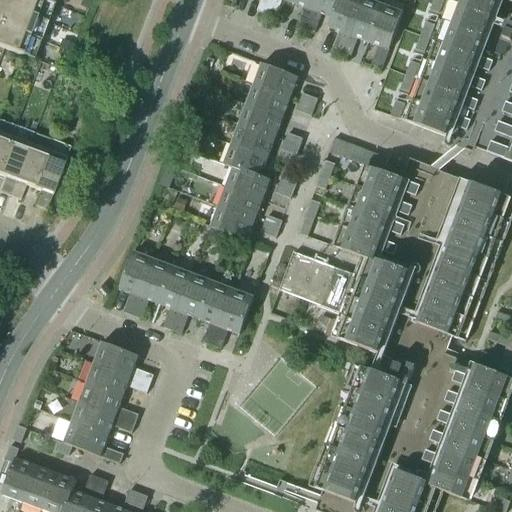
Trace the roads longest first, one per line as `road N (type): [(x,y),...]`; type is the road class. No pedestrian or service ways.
road 1 (residential): [(59,286),(68,308),(179,353),(134,473),(238,511)]
road 2 (residential): [(511,185),(359,129),(323,68),(184,17)]
road 3 (tertiary): [(59,286),(109,215),(184,17)]
